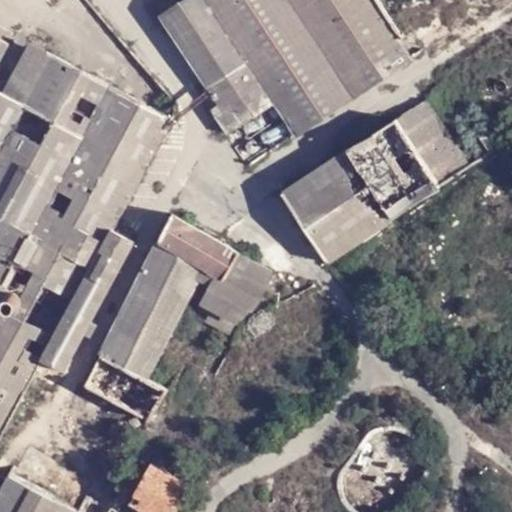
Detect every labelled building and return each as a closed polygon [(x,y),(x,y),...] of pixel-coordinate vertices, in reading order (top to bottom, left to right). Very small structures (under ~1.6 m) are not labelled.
[(378,0),(183,0),(164,12),(224,103),(320,41),(355,95),(416,56),(405,40),(378,0)] [(302,131),(355,95),(320,41),(224,103),(216,110),(251,164),(302,131)] [(0,436),(24,394),(42,362),(112,232),(134,192),(172,122),(172,119),(48,52),(21,101),(0,89),(0,60),(0,59),(0,436)] [(425,102),(279,197),(323,267),(469,171),(425,102)] [(227,313),(220,326),(231,332),(239,319),(257,303),(275,266),(172,213),(85,384),(117,402),(148,417),(165,387),(150,378),(180,320),(184,313),(203,275),(206,268),(219,276),(216,281),(205,302),(227,313)] [(132,241),(112,232),(42,362),(62,372),(132,241)] [(203,275),(216,281),(219,276),(206,268),(203,275)] [(312,290),(299,296),(318,322),(329,313),(312,290)] [(210,320),(220,326),(227,313),(205,302),(203,308),(213,314),(210,320)] [(184,313),(180,320),(184,323),(189,315),(184,313)] [(176,474),(155,462),(132,503),(148,511),(177,511),(193,484),(176,474)] [(78,511),(6,475),(0,486),(0,511),(78,511)]
